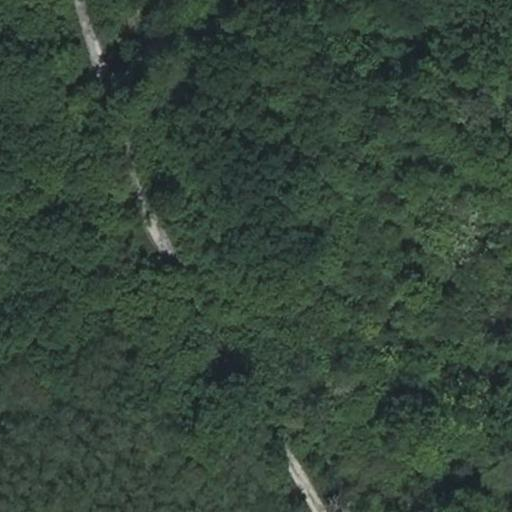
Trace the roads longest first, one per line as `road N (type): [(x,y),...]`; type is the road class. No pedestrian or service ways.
road 1 (track): [(74,0),(98,91),(333,511)]
road 2 (track): [(397,511),(511,455)]
